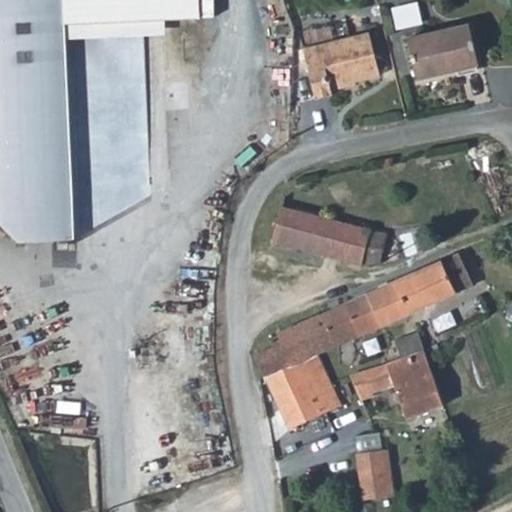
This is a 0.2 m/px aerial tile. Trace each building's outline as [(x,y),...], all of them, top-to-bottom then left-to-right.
[(0,0),(0,222),(18,239),(73,237),(65,39),(200,28),(200,0),(0,0)] [(426,3),(399,6),(402,33),(429,30),(426,3)] [(407,38),(416,79),(477,65),(468,24),(407,38)] [(303,43),(314,93),(331,89),(329,82),(379,71),(370,28),(303,43)] [(477,152),(504,219),(511,215),(511,168),(501,142),(477,152)] [(371,231),(279,205),(274,220),(267,241),(362,265),(382,261),(388,233),(371,231)] [(459,251),(395,280),(410,312),(474,284),(459,251)] [(335,344),(410,312),(395,280),(321,313),(335,344)] [(306,356),(314,354),(318,352),(335,344),(321,313),(293,326),(306,356)] [(299,359),(304,370),(318,365),(314,354),(306,356),(293,326),(268,337),(273,347),(254,355),(265,374),(299,359)] [(402,358),(424,350),(423,345),(418,334),(397,343),(402,358)] [(405,418),(444,404),(424,350),(402,358),(387,364),(363,373),(350,377),(361,402),(373,398),(369,387),(387,381),(389,384),(393,383),(405,418)] [(342,404),(332,384),(328,375),(323,377),(318,365),(304,370),(299,359),(265,374),(290,428),(342,404)] [(150,377),(135,379),(136,392),(151,390),(150,377)] [(388,492),(381,447),(356,451),(363,496),(388,492)]
